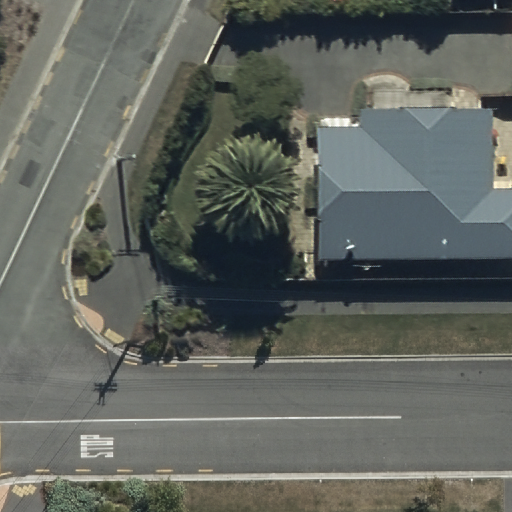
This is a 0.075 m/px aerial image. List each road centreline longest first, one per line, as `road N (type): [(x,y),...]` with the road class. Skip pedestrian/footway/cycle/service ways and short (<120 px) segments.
road 1 (residential): [(0,421),(511,413)]
road 2 (residential): [(133,0),(0,284)]
